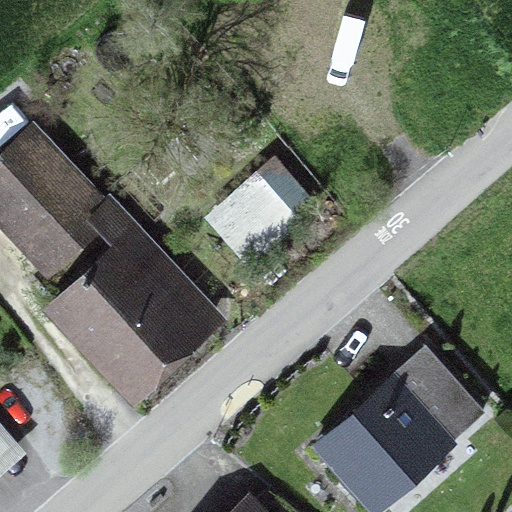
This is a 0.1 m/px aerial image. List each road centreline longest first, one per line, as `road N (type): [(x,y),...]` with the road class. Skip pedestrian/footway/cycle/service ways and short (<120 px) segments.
road 1 (residential): [(511,135),(79,511)]
road 2 (unknown): [(0,254),(129,468)]
